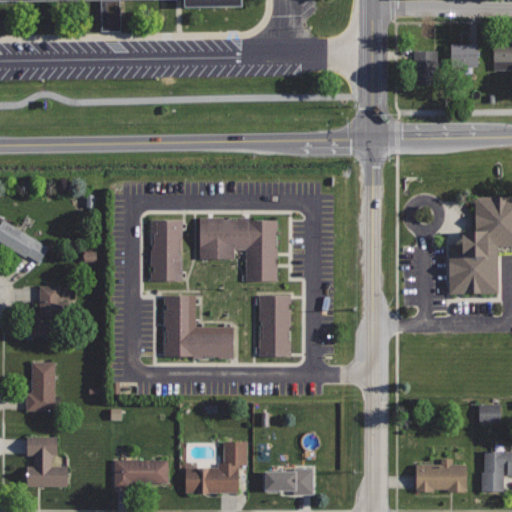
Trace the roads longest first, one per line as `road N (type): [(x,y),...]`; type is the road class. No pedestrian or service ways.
road 1 (secondary): [(511,138),(0,145)]
road 2 (residential): [(373,0),(373,511)]
road 3 (residential): [(511,5),(373,8)]
